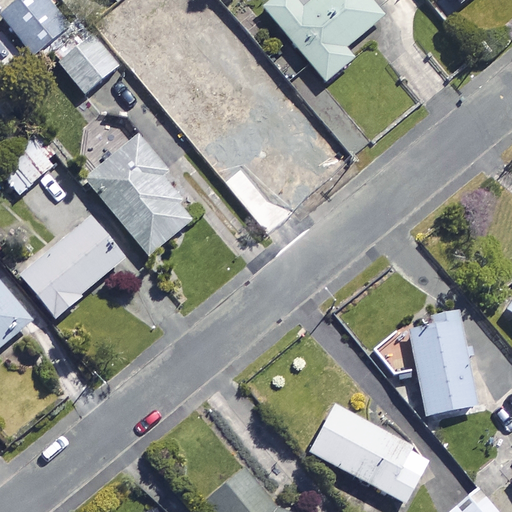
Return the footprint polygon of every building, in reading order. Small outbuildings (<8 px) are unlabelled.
[(70,36),(42,0),(34,0),(4,23),(35,63),(70,36)] [(169,0),(162,6),(168,14),(158,23),(177,45),(188,37),(194,44),(225,18),(209,0),(169,0)] [(285,0),(267,15),(327,87),(355,64),(347,54),(385,21),(367,0),(285,0)] [(453,0),(462,10),(473,0),(453,0)] [(156,26),(141,6),(110,30),(125,50),(156,26)] [(121,71),(95,39),(60,67),(86,99),(121,71)] [(241,115),(201,69),(167,98),(204,149),(247,166),(265,122),(241,115)] [(166,174),(140,141),(87,183),(150,261),(194,225),(175,202),(181,197),(164,176),(166,174)] [(42,181),(27,163),(5,182),(19,200),(42,181)] [(124,265),(89,225),(23,282),(58,323),(124,265)] [(0,353),(33,327),(0,286),(0,353)] [(461,328),(410,338),(427,422),(477,412),(461,328)] [(432,463),(337,411),(312,457),(407,509),(432,463)] [(274,493),(237,479),(204,511),(274,511),(267,509),(274,493)] [(493,511),(478,493),(455,511),(493,511)]
